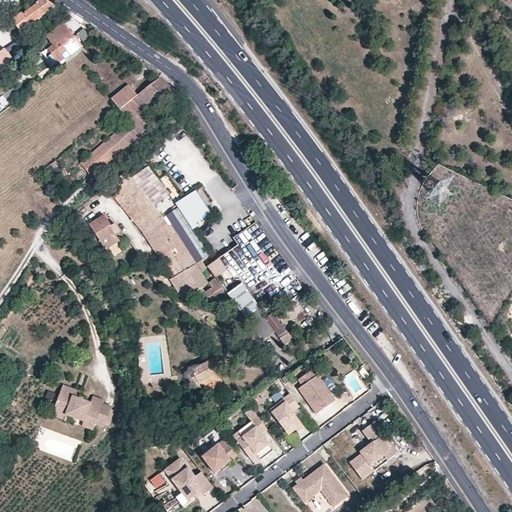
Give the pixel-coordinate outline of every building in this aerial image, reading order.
[(54,7),(45,0),(38,0),(35,3),(37,5),(23,15),(22,13),(11,20),(20,32),(54,7)] [(82,47),(64,25),(47,37),(57,51),(48,58),(54,66),(65,59),(66,60),(82,47)] [(0,70),(14,60),(4,49),(0,52),(0,70)] [(169,90),(157,79),(137,95),(135,97),(146,109),(169,90)] [(120,109),(133,99),(135,97),(137,95),(129,86),(113,99),(120,109)] [(135,139),(153,122),(133,99),(120,109),(118,111),(128,122),(108,140),(82,163),(92,175),(127,146),(135,139)] [(161,185),(150,171),(135,184),(157,211),(172,198),(161,185)] [(125,172),(106,186),(144,234),(174,278),(195,264),(169,226),(162,216),(157,211),(135,184),(125,172)] [(202,202),(195,192),(175,205),(177,207),(192,230),(212,217),(202,202)] [(202,245),(192,230),(177,207),(162,216),(169,226),(194,263),(204,257),(208,254),(205,250),(202,245)] [(111,226),(111,225),(107,228),(105,224),(98,227),(101,231),(96,234),(96,235),(99,240),(104,247),(109,250),(117,244),(118,238),(116,235),(111,226)] [(119,233),(114,224),(111,226),(116,235),(119,233)] [(228,271),(220,260),(209,268),(217,279),(228,271)] [(246,319),(259,310),(250,298),(242,286),(228,295),(231,299),(246,319)] [(225,304),(231,299),(228,295),(224,288),(217,294),(225,304)] [(268,319),(262,309),(249,319),(265,341),(278,332),(268,319)] [(289,331),(276,313),(268,319),(278,332),(281,336),(289,331)] [(317,325),(329,318),(327,315),(317,316),(315,323),(317,325)] [(294,339),(290,334),(282,339),(286,344),(294,339)] [(198,383),(218,373),(233,365),(227,353),(191,371),(193,375),(198,383)] [(372,376),(366,368),(362,372),(367,379),(372,376)] [(318,375),(313,369),(300,379),(305,385),(301,388),(319,413),(338,398),(320,374),(318,375)] [(299,384),(292,372),(280,379),(287,392),(299,384)] [(222,378),(218,373),(198,383),(193,375),(187,378),(192,387),(202,389),(222,378)] [(102,402),(103,398),(93,395),(91,401),(85,399),(86,394),(80,392),(78,397),(72,395),(74,388),(62,384),(59,396),(55,407),(67,410),(66,413),(75,416),(83,419),(82,424),(94,427),(96,422),(102,402)] [(302,404),(293,392),(279,403),(282,406),(274,411),(288,429),(296,424),(298,427),(300,430),(307,425),(295,409),(302,404)] [(111,405),(102,402),(96,422),(105,425),(111,405)] [(282,406),(279,403),(272,408),(274,411),(282,406)] [(73,421),(75,416),(66,413),(67,410),(55,407),(53,414),(73,421)] [(263,431),(269,427),(260,415),(253,420),(258,426),(245,435),(240,439),(252,456),(258,452),(264,447),(269,453),(276,448),(263,431)] [(245,435),(258,426),(253,420),(241,429),(245,435)] [(399,452),(375,421),(368,427),(378,439),(361,452),(362,454),(350,463),(351,463),(363,479),(375,470),(372,465),(384,456),(388,460),(399,452)] [(298,427),(296,424),(288,429),(290,433),(298,427)] [(239,453),(230,441),(224,446),(220,441),(204,454),(216,470),(223,465),(232,458),(239,453)] [(269,453),(264,447),(258,452),(263,458),(269,453)] [(234,460),(232,458),(223,465),(224,468),(234,460)] [(192,478),(179,459),(161,472),(185,505),(212,487),(201,472),(192,478)] [(352,496),(328,464),(306,480),(299,485),(295,489),(307,504),(324,492),(336,508),(352,496)] [(153,488),(165,485),(162,473),(150,477),(153,488)]
